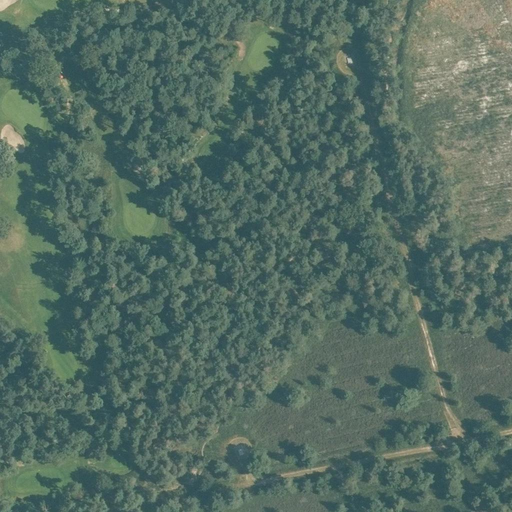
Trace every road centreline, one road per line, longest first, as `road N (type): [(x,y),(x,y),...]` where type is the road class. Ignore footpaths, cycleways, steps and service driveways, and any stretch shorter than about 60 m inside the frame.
road 1 (track): [(458,445),(361,74)]
road 2 (track): [(511,433),(194,502)]
